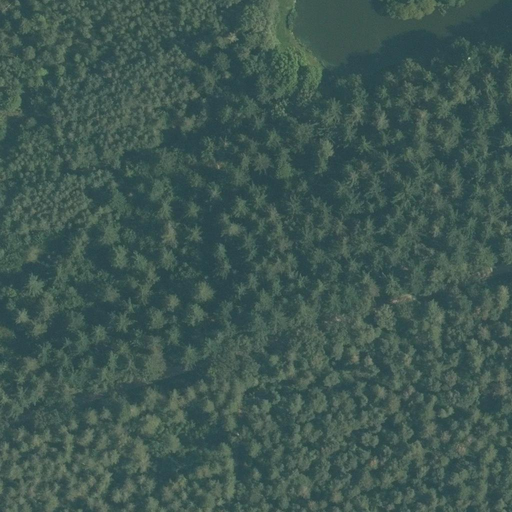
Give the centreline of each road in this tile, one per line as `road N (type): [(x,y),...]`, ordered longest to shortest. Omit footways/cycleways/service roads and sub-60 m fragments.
road 1 (track): [(511,269),(243,348)]
road 2 (track): [(243,348),(0,424)]
road 3 (track): [(243,348),(230,511)]
